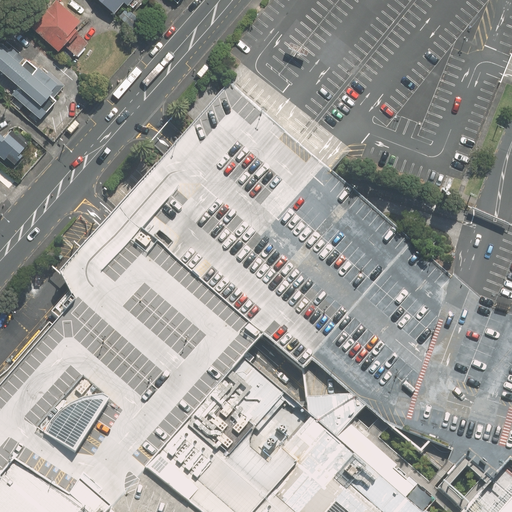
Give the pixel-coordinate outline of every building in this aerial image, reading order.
[(90,42),(78,31),(86,24),(60,0),(56,0),(31,26),(58,52),(65,45),(77,56),(90,42)] [(104,0),(117,11),(126,0),(130,4),(133,0),(104,0)] [(0,34),(0,65),(44,103),(60,85),(0,34)] [(419,432),(456,448),(466,458),(492,482),(508,497),(511,493),(511,314),(492,309),(480,297),(463,282),(454,275),(383,214),(366,199),(347,182),(333,170),(320,160),(277,121),(231,83),(176,146),(122,209),(142,226),(267,333),(305,365),(315,354),(336,373),(357,391),(370,403),(387,418),(393,421),(419,432)] [(0,154),(6,159),(8,157),(17,164),(26,153),(23,151),(31,140),(14,126),(8,135),(0,128),(0,154)] [(0,377),(0,511),(511,511),(511,493),(508,497),(495,511),(422,511),(339,438),(357,418),(367,406),(370,403),(357,391),(333,394),(314,396),(309,396),(311,414),(299,403),(248,355),(255,347),(267,333),(142,226),(133,238),(94,280),(77,300),(75,302),(65,314),(55,325),(50,322),(31,344),(12,366),(0,377)]
